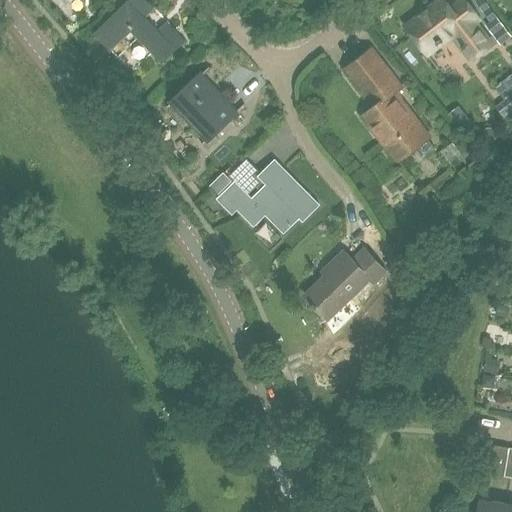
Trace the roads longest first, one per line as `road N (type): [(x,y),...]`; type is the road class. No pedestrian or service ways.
road 1 (tertiary): [(317,511),(203,262),(0,6)]
road 2 (residential): [(351,240),(347,200),(295,121),(283,63)]
road 3 (residential): [(283,63),(238,62),(184,0)]
